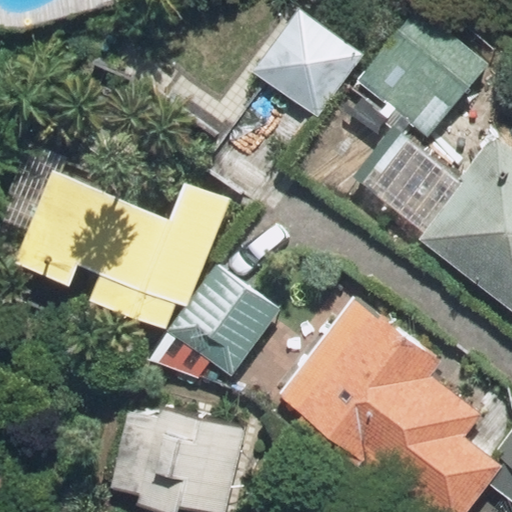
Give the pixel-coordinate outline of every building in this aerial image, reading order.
[(360,58),(298,10),(250,73),(313,121),(360,58)] [(356,83),(415,132),(439,102),(451,112),(486,69),(415,11),(356,83)] [(417,243),(511,313),(511,151),(496,139),(417,243)] [(166,329),(176,305),(183,308),(226,201),(179,182),(164,219),(46,171),(8,266),(67,290),(76,269),(96,277),(88,298),(166,329)] [(280,314),(217,267),(167,333),(230,380),(280,314)] [(429,377),(438,366),(366,305),(284,402),(413,511),(456,511),(497,464),(466,437),(480,421),(429,377)] [(126,408),(111,490),(136,495),(133,511),(134,511),(176,511),(177,511),(182,511),(228,511),(243,429),(126,408)] [(511,433),(498,452),(511,461),(511,433)]
